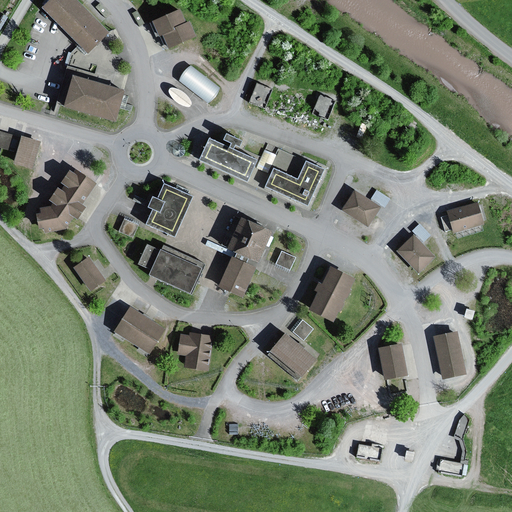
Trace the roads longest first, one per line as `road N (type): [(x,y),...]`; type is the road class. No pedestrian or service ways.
road 1 (track): [(0,220),(92,326),(104,421),(125,435),(420,477)]
road 2 (track): [(405,511),(442,425),(511,357)]
